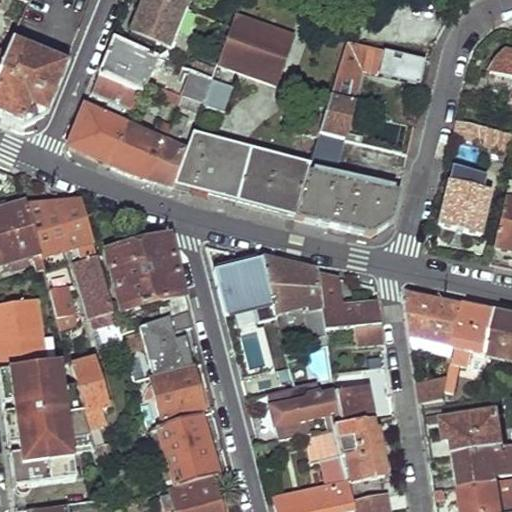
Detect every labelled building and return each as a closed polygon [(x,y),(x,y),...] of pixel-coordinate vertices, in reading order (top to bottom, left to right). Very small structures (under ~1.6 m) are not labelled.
[(157,0),(145,0),(131,34),(166,47),(181,8),(157,0)] [(157,0),(181,8),(184,0),(157,0)] [(230,24),(217,64),(274,87),(293,36),(235,15),(230,24)] [(111,42),(95,80),(106,84),(99,100),(133,115),(140,97),(146,85),(156,60),(111,42)] [(424,62),(348,43),(332,96),(354,102),(364,64),(373,64),(407,72),(408,70),(415,72),(415,71),(421,73),(424,62)] [(0,65),(0,118),(20,128),(45,114),(63,68),(8,45),(3,58),(0,65)] [(487,68),(486,71),(511,76),(511,98),(511,106),(511,49),(503,47),(501,49),(497,53),(487,68)] [(339,67),(321,61),(310,97),(328,103),(339,67)] [(188,72),(179,97),(201,104),(211,79),(188,72)] [(323,127),(320,137),(343,143),(400,156),(400,151),(344,135),(354,102),(332,96),(323,127)] [(179,97),(177,104),(199,111),(201,104),(179,97)] [(67,149),(112,170),(127,129),(83,111),(67,149)] [(149,184),(171,190),(183,156),(174,153),(179,141),(176,139),(182,123),(172,118),(168,128),(149,184)] [(511,136),(457,122),(453,140),(511,153),(511,136)] [(323,127),(310,123),(306,126),(302,135),(319,141),(320,137),(323,127)] [(112,170),(149,184),(168,128),(158,124),(151,140),(127,129),(112,170)] [(171,190),(295,219),(309,175),(311,168),(191,135),(183,156),(171,190)] [(319,141),(314,161),(336,166),(343,143),(320,137),(319,141)] [(452,171),(438,228),(479,239),(488,195),(477,192),(479,178),(452,171)] [(309,175),(295,219),(370,238),(394,224),(401,197),(309,175)] [(491,181),(479,178),(477,192),(488,195),(491,181)] [(511,184),(508,184),(493,251),(511,255),(511,184)] [(70,254),(94,332),(103,329),(116,325),(79,203),(55,206),(70,254)] [(0,210),(0,270),(24,262),(32,260),(33,263),(36,274),(42,272),(40,262),(39,258),(25,209),(23,204),(0,210)] [(39,258),(40,262),(70,254),(55,206),(25,209),(39,258)] [(159,309),(163,322),(186,314),(168,241),(106,257),(123,317),(159,309)] [(24,262),(0,270),(0,280),(2,285),(29,276),(24,262)] [(259,264),(273,320),(306,313),(307,316),(303,317),(310,343),(326,339),(316,275),(258,262),(259,264)] [(214,275),(225,318),(253,313),(258,327),(274,323),(273,320),(259,264),(214,275)] [(326,339),(326,342),(335,340),(334,334),(353,332),(357,349),(383,345),(377,304),(344,308),(338,280),(316,275),(326,339)] [(67,290),(50,295),(58,322),(75,316),(67,290)] [(410,295),(414,340),(457,351),(466,306),(410,295)] [(36,305),(0,311),(0,376),(47,369),(43,344),(36,305)] [(452,379),(448,395),(454,396),(464,353),(491,358),(500,314),(466,306),(457,351),(455,361),(452,379)] [(511,316),(500,314),(491,358),(511,361),(511,316)] [(75,316),(58,322),(61,331),(79,326),(75,316)] [(120,340),(116,325),(103,329),(107,345),(120,340)] [(254,350),(266,396),(269,396),(269,398),(272,397),(294,392),(293,390),(276,333),(258,338),(261,349),(254,350)] [(457,351),(414,340),(416,351),(455,361),(457,351)] [(47,369),(56,368),(52,343),(43,344),(47,369)] [(79,391),(87,418),(97,415),(111,412),(96,361),(73,369),(79,391)] [(60,394),(56,368),(47,369),(0,376),(0,390),(3,409),(5,408),(6,418),(5,418),(9,450),(11,450),(12,460),(11,460),(16,492),(77,483),(73,457),(98,453),(97,452),(90,430),(87,418),(79,391),(60,394)] [(149,384),(161,426),(204,413),(192,370),(149,384)] [(452,379),(420,383),(423,404),(446,400),(448,395),(452,379)] [(314,384),(305,387),(308,396),(316,394),(314,384)] [(316,394),(308,396),(305,387),(293,390),(294,392),(272,397),(274,405),(271,412),(280,445),(305,439),(333,432),(333,431),(342,428),(339,415),(336,393),(318,397),(316,394)] [(365,387),(336,393),(339,415),(342,428),(371,422),(372,421),(365,387)] [(87,418),(90,430),(100,426),(97,415),(87,418)] [(455,446),(457,458),(507,451),(501,415),(446,424),(449,447),(455,446)] [(158,433),(174,491),(217,478),(201,419),(158,433)] [(349,462),(356,487),(386,479),(376,437),(374,437),(371,422),(342,428),(333,431),(333,432),(342,463),(349,462)] [(90,430),(97,452),(107,449),(100,426),(90,430)] [(273,504),(274,511),(353,511),(353,508),(348,489),(342,463),(333,432),(305,439),(311,468),(321,465),(326,492),(273,504)] [(457,458),(462,490),(500,485),(499,480),(511,478),(511,450),(507,451),(457,458)] [(356,487),(349,462),(342,463),(348,489),(356,487)] [(462,490),(459,491),(462,511),(505,511),(500,485),(462,490)] [(169,497),(173,511),(217,511),(210,486),(169,497)] [(353,508),(353,511),(388,511),(386,501),(353,508)]
